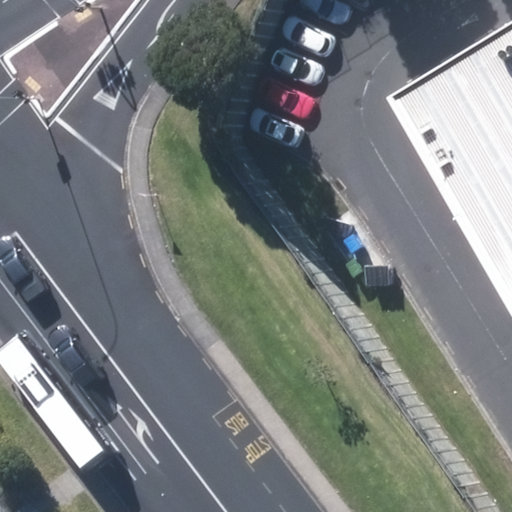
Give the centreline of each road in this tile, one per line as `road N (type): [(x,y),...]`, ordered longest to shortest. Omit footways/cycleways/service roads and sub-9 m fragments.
road 1 (tertiary): [(183,0),(139,60),(93,162),(81,235),(80,350)]
road 2 (tertiary): [(80,350),(209,511)]
road 3 (tertiary): [(0,250),(80,350)]
